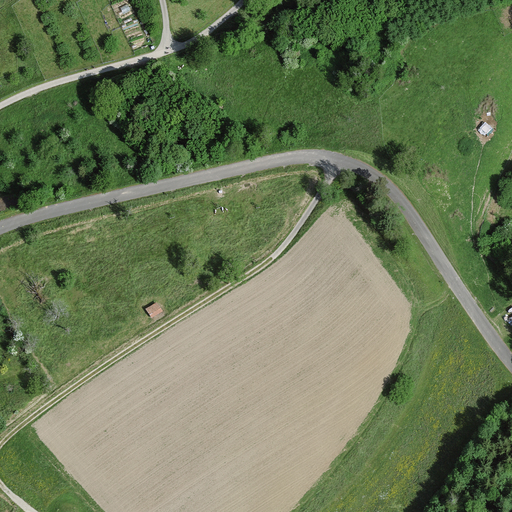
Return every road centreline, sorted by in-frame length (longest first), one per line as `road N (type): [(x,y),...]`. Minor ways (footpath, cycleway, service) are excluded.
road 1 (unclassified): [(511,362),(394,193),(340,160),(276,160),(0,227)]
road 2 (track): [(331,158),(328,179),(276,255),(52,403),(0,448)]
road 3 (track): [(171,51),(0,108)]
